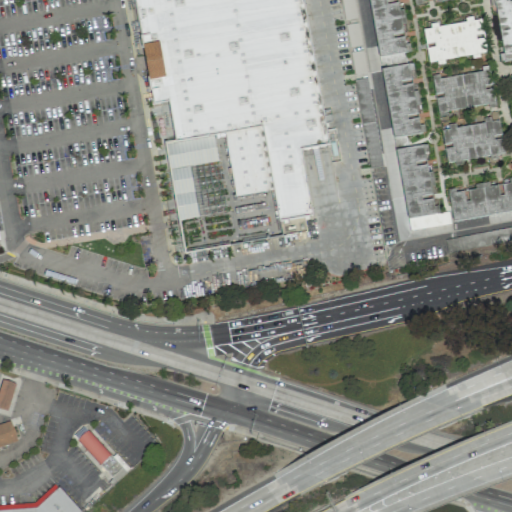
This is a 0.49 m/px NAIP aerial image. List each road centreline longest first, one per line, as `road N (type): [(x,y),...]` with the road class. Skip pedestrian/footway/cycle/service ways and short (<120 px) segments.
road 1 (motorway): [(435,292),(227,332),(108,337)]
road 2 (primary): [(511,462),(209,369)]
road 3 (primary): [(223,410),(511,502)]
road 4 (primary): [(0,343),(223,410)]
road 5 (motorway): [(435,292),(261,349),(240,379)]
road 6 (primary): [(209,369),(0,302)]
road 7 (motorway): [(463,405),(287,485)]
road 8 (motorway): [(54,361),(84,387),(183,422),(182,470)]
road 9 (motorway): [(453,393),(287,485)]
road 10 (motorway): [(353,498),(511,427)]
road 11 (motorway): [(384,511),(511,462)]
road 12 (motorway): [(223,410),(193,460),(137,511)]
